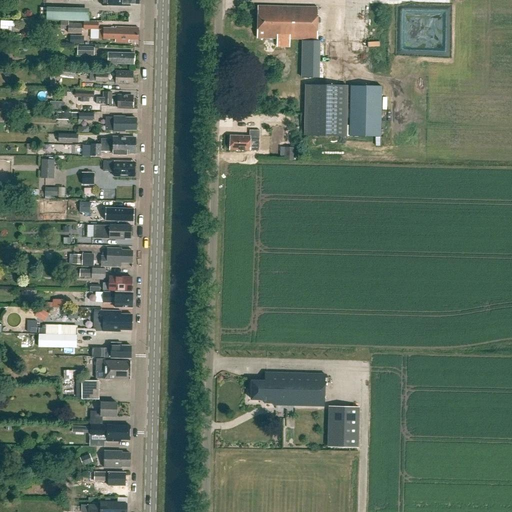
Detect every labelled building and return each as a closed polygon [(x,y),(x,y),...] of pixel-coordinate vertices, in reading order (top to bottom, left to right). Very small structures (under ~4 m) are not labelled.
[(41,20),(84,21),(84,7),(41,6),(41,20)] [(317,40),(317,31),(317,16),(318,8),(258,7),(257,39),(303,40),(303,66),(313,66),(314,40),(317,40)] [(98,30),(98,22),(83,22),(83,29),(98,30)] [(81,33),(81,24),(68,24),(67,29),(67,33),(81,33)] [(138,40),(138,28),(115,27),(115,29),(110,29),(110,30),(104,30),(103,33),(99,32),(99,39),(115,40),(115,43),(129,43),(129,40),(138,40)] [(67,43),(81,44),(81,35),(67,35),(67,43)] [(93,56),(94,47),(77,46),(76,55),(93,56)] [(134,65),(134,54),(108,53),(108,64),(134,65)] [(75,76),(75,69),(53,68),(52,75),(75,76)] [(132,85),(133,73),(116,72),(116,74),(96,73),(96,82),(108,82),(108,78),(116,79),(115,84),(132,85)] [(346,137),(347,86),(306,85),(305,136),(346,137)] [(380,137),(381,86),(350,86),(349,136),(380,137)] [(118,99),(112,99),(112,92),(102,92),(102,98),(96,98),(96,104),(108,104),(110,104),(110,107),(118,107),(118,108),(132,109),(133,97),(118,96),(118,99)] [(249,115),(249,123),(259,124),(260,115),(249,115)] [(124,118),(106,118),(106,131),(114,131),(124,131),(124,129),(135,130),(135,119),(124,119),(124,118)] [(259,151),(259,131),(250,131),(249,137),(230,136),(230,150),(250,151),(259,151)] [(77,143),(77,134),(58,134),(58,143),(77,143)] [(105,146),(135,146),(135,138),(113,138),(113,139),(101,139),(101,141),(104,141),(104,143),(105,143),(105,146)] [(135,154),(135,146),(105,146),(105,143),(104,143),(104,141),(101,141),(101,145),(91,144),(91,156),(101,157),(101,152),(113,152),(113,155),(126,155),(126,153),(135,154)] [(285,160),(294,160),(294,148),(285,148),(285,160)] [(55,160),(42,160),(41,179),(54,179),(55,160)] [(135,165),(135,163),(123,162),(104,162),(103,171),(114,172),(114,177),(134,177),(135,165)] [(94,185),(94,173),(82,173),(83,185),(94,185)] [(44,195),(57,196),(57,188),(44,187),(44,195)] [(55,211),(68,211),(68,202),(55,202),(55,211)] [(79,202),(79,212),(99,212),(99,202),(79,202)] [(133,220),(133,212),(130,212),(130,209),(111,208),(111,223),(121,223),(121,220),(133,220)] [(133,236),(133,233),(131,231),(132,226),(96,225),(96,238),(109,239),(109,235),(117,235),(117,239),(124,240),(125,238),(131,239),(131,237),(133,236)] [(132,263),(132,251),(121,251),(121,249),(108,249),(107,257),(102,257),(102,266),(121,267),(121,263),(132,263)] [(93,265),(93,254),(82,254),(82,255),(81,264),(81,265),(93,265)] [(69,255),(69,264),(81,264),(82,255),(69,255)] [(105,280),(105,269),(93,269),(93,279),(105,280)] [(131,292),(132,278),(110,277),(109,283),(103,283),(103,290),(109,291),(131,292)] [(132,308),(132,294),(115,293),(85,292),(84,302),(115,303),(115,307),(132,308)] [(53,299),(53,307),(68,308),(68,300),(68,299),(53,299)] [(40,309),(36,315),(43,319),(46,314),(40,309)] [(131,330),(131,315),(121,315),(121,312),(101,311),(101,319),(95,319),(95,329),(96,330),(119,331),(120,329),(131,330)] [(25,320),(25,331),(34,331),(34,320),(25,320)] [(44,335),(76,335),(76,328),(77,328),(77,325),(44,324),(44,335)] [(77,335),(76,335),(44,335),(39,334),(39,347),(38,356),(76,357),(76,348),(77,335)] [(104,358),(131,358),(131,346),(121,346),(121,343),(111,343),(111,349),(104,348),(104,358)] [(130,379),(130,362),(105,361),(105,359),(97,359),(96,379),(104,379),(130,379)] [(63,379),(77,379),(77,370),(63,370),(63,379)] [(324,406),(325,375),(265,373),(265,382),(252,381),(251,399),(264,399),(264,403),(273,403),(273,405),(324,406)] [(99,400),(99,381),(82,381),(82,399),(99,400)] [(116,417),(117,403),(101,403),(101,412),(91,412),(91,424),(102,424),(102,416),(116,417)] [(358,448),(359,408),(328,407),(327,448),(358,448)] [(130,426),(107,425),(107,426),(91,425),(91,427),(91,433),(91,435),(107,435),(107,441),(121,442),(121,440),(130,440),(130,426)] [(130,467),(130,453),(122,453),(122,452),(104,451),(104,468),(121,468),(121,467),(130,467)] [(85,455),(80,458),(83,466),(89,464),(85,455)] [(108,473),(94,473),(94,480),(108,481),(108,486),(125,486),(125,473),(108,473)] [(127,511),(127,504),(117,504),(117,502),(100,502),(100,506),(88,505),(88,511),(127,511)]
